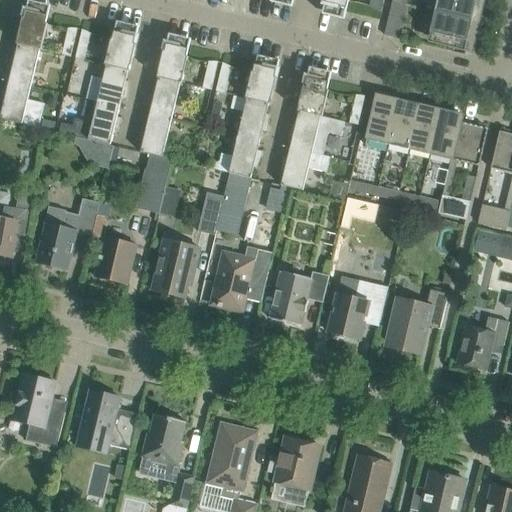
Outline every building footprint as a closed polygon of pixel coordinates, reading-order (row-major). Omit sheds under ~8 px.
[(325,0),(322,12),(322,15),(344,20),(344,18),(348,3),(349,3),(349,0),(325,0)] [(381,12),(383,2),(376,0),(370,0),(369,7),(376,11),(381,13),(381,12)] [(477,0),(476,0),(437,0),(435,12),(472,21),(477,0)] [(17,44),(16,45),(18,45),(40,51),(41,51),(41,50),(43,43),(47,24),(46,23),(50,8),(50,6),(28,1),(28,3),(24,19),(23,19),(17,44)] [(407,5),(403,4),(392,2),(389,16),(404,20),(407,5)] [(467,43),(472,21),(435,12),(430,34),(467,43)] [(105,65),(105,66),(106,66),(128,72),(129,72),(129,71),(136,46),(135,45),(138,29),(139,27),(117,22),(116,24),(113,39),(111,39),(107,59),(105,65)] [(73,29),(68,29),(65,41),(74,44),(78,29),(77,29),(73,29)] [(82,30),(78,45),(88,47),(91,34),(87,32),(83,30),(82,30)] [(157,78),(158,79),(180,84),(181,84),(182,84),(183,77),(188,57),(187,57),(190,41),(191,40),(169,34),(168,36),(165,52),(163,52),(157,78)] [(92,36),(90,44),(98,46),(100,38),(92,36)] [(71,57),(74,44),(65,41),(61,55),(71,57)] [(12,54),(6,72),(7,72),(7,71),(11,72),(9,82),(31,87),(40,51),(18,45),(15,55),(12,54)] [(85,61),(88,47),(78,45),(75,58),(85,61)] [(252,73),(245,100),(246,100),(269,105),(270,105),(276,79),(275,78),(279,62),(279,61),(257,55),(257,57),(253,72),(252,72),(252,73)] [(208,62),(205,75),(215,77),(218,62),(213,62),(208,62)] [(222,63),(219,78),(228,80),(231,67),(227,65),(223,64),(222,63)] [(106,66),(97,103),(119,108),(122,99),(126,100),(127,100),(129,81),(126,81),(128,72),(106,66)] [(298,111),(297,112),(299,112),(322,118),(328,91),(327,90),(331,75),(331,73),(309,68),(309,70),(305,86),(304,85),(298,111)] [(215,77),(205,75),(202,89),(211,91),(215,77)] [(225,94),(228,80),(219,78),(216,92),(225,94)] [(153,87),(146,105),(148,105),(152,106),(150,115),(171,120),(180,84),(158,79),(156,88),(153,87)] [(0,108),(3,109),(0,119),(39,129),(45,106),(27,102),(31,87),(9,82),(7,91),(3,90),(3,89),(2,89),(0,103),(0,108)] [(360,96),(355,96),(352,110),(361,112),(365,98),(365,97),(360,96)] [(243,113),(238,136),(260,141),(262,132),(266,133),(266,134),(267,134),(270,115),(266,114),(269,105),(246,100),(243,113)] [(97,103),(92,123),(75,119),(73,126),(62,123),(59,133),(110,146),(113,135),(116,136),(123,118),(121,118),(117,117),(119,108),(97,103)] [(367,140),(388,145),(397,108),(375,103),(367,140)] [(397,108),(388,145),(409,150),(418,113),(397,108)] [(352,110),(349,123),(358,126),(358,125),(361,112),(352,110)] [(293,120),(287,138),(288,139),(288,138),(292,139),(290,148),(323,157),(328,134),(341,137),(345,123),(322,118),(299,112),(296,121),(293,120)] [(409,150),(430,155),(439,118),(418,113),(409,150)] [(162,158),(171,120),(150,115),(147,124),(143,123),(142,123),(140,142),(143,142),(141,153),(150,155),(162,158)] [(439,118),(430,155),(451,160),(460,123),(439,118)] [(441,203),(439,211),(438,214),(466,221),(470,202),(462,200),(448,197),(457,161),(479,166),(488,129),(460,123),(451,160),(441,203)] [(509,219),(508,219),(511,202),(511,134),(499,132),(490,169),(511,174),(511,176),(504,210),(482,205),(478,223),(506,230),(506,227),(507,227),(509,219)] [(260,141),(238,136),(229,174),(231,174),(247,178),(251,179),(253,168),(256,169),(263,151),(262,151),(258,151),(260,141)] [(312,154),(290,148),(288,158),(284,157),(284,156),(282,156),(280,175),(284,175),(281,186),(289,188),(303,191),(308,170),(327,174),(330,158),(323,157),(312,154)] [(145,170),(136,209),(159,214),(165,187),(172,160),(162,158),(150,155),(146,170),(145,170)] [(112,156),(109,165),(115,167),(117,157),(112,156)] [(231,174),(227,194),(236,196),(244,187),(247,178),(231,174)] [(468,176),(462,200),(470,202),(476,178),(468,176)] [(350,182),(348,190),(362,193),(364,185),(350,182)] [(212,183),(209,193),(207,193),(198,232),(215,236),(225,197),(227,186),(212,183)] [(274,184),(271,197),(286,200),(289,188),(281,186),(274,184)] [(383,198),(397,202),(399,193),(385,190),(383,198)] [(413,197),(399,193),(397,202),(411,205),(413,197)] [(100,204),(83,199),(79,216),(50,209),(41,246),(38,248),(36,257),(38,260),(37,263),(67,271),(76,233),(92,237),(100,204)] [(425,208),(439,211),(441,203),(427,200),(425,208)] [(0,256),(11,258),(13,246),(25,248),(31,211),(4,207),(2,219),(0,218),(0,256)] [(95,277),(128,285),(137,246),(104,238),(95,277)] [(200,249),(188,246),(165,240),(163,245),(153,291),(185,299),(192,268),(195,268),(200,249)] [(211,305),(234,310),(242,312),(245,300),(246,300),(246,299),(261,303),(272,260),(273,254),(247,247),(245,258),(231,255),(224,253),(220,268),(219,274),(211,305)] [(376,252),(372,271),(388,275),(393,256),(376,252)] [(311,279),(281,272),(270,319),(301,326),(304,312),(305,313),(308,302),(307,302),(307,300),(323,303),(329,276),(312,272),(311,279)] [(337,295),(328,333),(333,334),(332,336),(345,339),(345,337),(360,341),(364,324),(365,318),(380,321),(388,288),(367,283),(364,292),(357,290),(354,299),(337,295)] [(448,295),(430,290),(426,307),(398,300),(397,303),(393,302),(390,317),(393,317),(387,343),(404,347),(403,351),(420,355),(427,327),(440,330),(448,295)] [(504,346),(509,323),(488,318),(486,328),(481,331),(466,327),(457,364),(486,371),(492,343),(504,346)] [(16,406),(15,413),(13,421),(28,424),(29,425),(26,441),(57,449),(65,413),(53,410),(54,408),(50,403),(55,383),(24,375),(20,392),(15,392),(12,395),(11,400),(13,404),(16,406)] [(81,428),(76,448),(109,455),(111,446),(131,451),(140,415),(118,410),(120,398),(90,391),(81,428)] [(183,442),(181,442),(186,422),(155,415),(150,434),(148,434),(142,457),(178,466),(183,442)] [(217,511),(256,511),(258,505),(239,500),(240,493),(244,494),(259,431),(220,422),(205,484),(200,508),(217,511)] [(278,475),(276,481),(291,484),(286,504),(305,508),(320,446),(287,438),(286,441),(282,443),(280,451),(283,454),(281,461),(278,475)] [(379,511),(392,463),(358,455),(344,511),(379,511)] [(127,468),(117,466),(114,479),(124,481),(127,468)] [(457,511),(465,481),(430,472),(421,511),(420,511),(457,511)] [(163,510),(162,511),(185,511),(187,509),(194,478),(179,474),(171,505),(163,510)] [(511,511),(511,491),(491,487),(487,504),(485,504),(482,511),(511,511)] [(60,511),(62,506),(50,503),(47,511),(60,511)]
